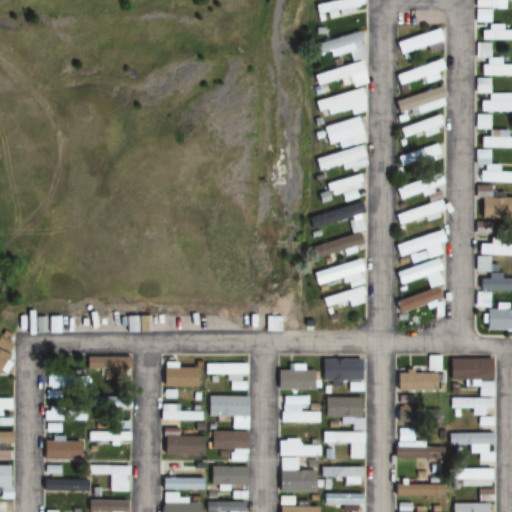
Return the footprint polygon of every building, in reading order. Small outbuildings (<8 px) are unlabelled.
[(354,13),(353,7),(361,5),(359,0),(334,0),(313,4),(316,15),(324,13),(325,18),(354,13)] [(505,0),(472,0),(473,23),(488,23),(488,10),(505,10),(505,0)] [(511,30),(499,30),(499,25),(476,25),(476,41),(511,40),(511,30)] [(393,41),(397,53),(439,43),(436,30),(393,41)] [(331,56),(349,52),(351,60),(362,57),(356,33),(311,44),(313,56),(329,51),(331,56)] [(474,183),(511,182),(511,171),(497,172),(497,164),(488,164),(488,148),(511,147),(511,136),(506,136),(506,128),(488,128),(488,112),(511,112),(511,93),(488,93),(488,76),(511,75),(511,64),(498,65),(498,57),(488,57),(488,43),(473,43),(474,183)] [(442,71),(438,59),(392,74),(396,85),(422,77),(442,71)] [(342,85),(355,80),(353,74),(362,71),(359,61),(313,76),(316,86),(340,78),(342,85)] [(398,99),(403,117),(444,106),(439,88),(398,99)] [(360,90),(313,100),(316,114),(350,107),(351,113),(364,111),(360,90)] [(396,127),(400,141),(440,128),(436,115),(396,127)] [(362,142),(356,118),(321,126),(325,145),(341,141),(342,146),(362,142)] [(438,154),(434,142),(395,157),(399,168),(438,154)] [(316,170),(339,164),(341,171),(364,164),(359,146),(313,159),(316,170)] [(421,192),(442,184),(437,172),(393,189),(397,200),(420,191),(421,192)] [(356,198),(354,189),(360,188),(357,175),(323,183),(326,194),(318,196),(320,203),(329,200),(328,196),(340,193),(342,201),(356,198)] [(501,192),(488,192),(488,186),(476,186),(475,218),(511,218),(511,197),(500,198),(501,192)] [(422,221),(445,214),(440,199),(392,214),(396,226),(421,218),(422,221)] [(305,217),(308,229),(361,214),(358,202),(305,217)] [(360,231),(359,221),(349,222),(350,232),(360,231)] [(424,257),(437,254),(434,244),(442,242),(439,231),(391,244),(395,256),(422,249),(424,257)] [(312,259),(360,245),(357,234),(309,248),(312,259)] [(511,244),(474,244),(474,309),(487,309),(487,291),(511,291),(511,273),(488,274),(488,256),(511,256),(511,244)] [(313,285),(360,272),(356,260),(309,273),(313,285)] [(440,284),(434,261),(392,272),(395,284),(423,276),(426,288),(440,284)] [(347,306),(362,302),(357,286),(318,298),(321,308),(345,301),(347,306)] [(434,287),(392,304),(396,314),(438,298),(434,287)] [(511,310),(483,310),(483,331),(511,331),(511,310)] [(263,332),(279,332),(279,317),(263,317),(263,332)] [(128,355),(83,355),(83,371),(128,371),(128,355)] [(394,390),(435,390),(435,356),(425,356),(425,367),(394,367),(394,390)] [(446,382),(468,382),(468,387),(488,387),(488,359),(446,359),(446,382)] [(359,360),(318,360),(318,381),(359,381),(359,360)] [(203,379),(212,378),(212,377),(222,376),(223,382),(243,382),(242,364),(202,365),(203,379)] [(160,387),(195,387),(195,368),(160,368),(160,387)] [(310,390),(310,371),(274,371),(274,390),(310,390)] [(43,421),(60,421),(60,389),(84,389),(84,376),(44,376),(43,421)] [(395,396),(395,422),(436,422),(436,411),(410,411),(411,396),(395,396)] [(92,397),(92,414),(128,414),(128,397),(92,397)] [(230,428),(244,428),(244,397),(205,397),(205,417),(230,417),(230,428)] [(8,399),(0,398),(0,409),(8,410),(8,399)] [(359,398),(322,398),(322,419),(359,419),(359,398)] [(489,409),(489,399),(447,399),(447,409),(469,409),(469,415),(482,415),(482,409),(489,409)] [(159,422),(200,422),(200,412),(177,412),(177,403),(159,403),(159,422)] [(297,406),(278,406),(278,424),(316,424),(316,413),(297,413),(297,406)] [(45,432),(57,431),(57,423),(44,424),(45,432)] [(129,423),(114,423),(114,442),(129,442),(129,423)] [(87,440),(100,441),(100,431),(87,430),(87,440)] [(208,450),(244,450),(244,431),(208,431),(208,450)] [(10,433),(0,432),(0,443),(10,443),(10,433)] [(361,459),(361,433),(320,433),(320,444),(346,444),(346,459),(361,459)] [(466,446),(466,453),(478,453),(478,460),(483,460),(483,445),(492,445),(491,434),(445,434),(445,446),(466,446)] [(201,437),(161,437),(161,456),(201,456),(201,437)] [(41,459),(76,459),(76,442),(40,442),(41,459)] [(439,448),(421,448),(421,442),(393,442),(393,458),(439,459),(439,448)] [(294,471),(294,457),(317,457),(317,445),(276,444),(275,491),(312,492),(312,471),(294,471)] [(202,491),(202,463),(159,463),(159,491),(202,491)] [(0,487),(8,487),(8,466),(0,465),(0,487)] [(86,475),(107,475),(107,490),(126,490),(126,465),(86,465),(86,475)] [(429,478),(437,478),(437,465),(429,465),(429,478)] [(59,466),(43,466),(43,491),(87,491),(87,479),(59,479),(59,466)] [(208,485),(244,485),(244,467),(208,467),(208,485)] [(341,484),(358,484),(358,467),(318,467),(318,477),(341,477),(341,484)] [(457,481),(457,486),(488,486),(488,470),(445,470),(445,481),(457,481)] [(439,485),(391,485),(391,496),(439,496),(439,485)] [(490,491),(477,490),(477,500),(490,500),(490,491)] [(320,511),(360,511),(360,493),(320,493),(320,511)] [(195,511),(195,503),(184,503),(184,500),(158,500),(158,511),(195,511)] [(0,511),(8,511),(9,502),(0,501),(0,511)] [(107,511),(123,511),(124,501),(85,501),(85,511),(108,511),(107,511)] [(206,511),(242,511),(243,501),(206,501),(206,511)]
